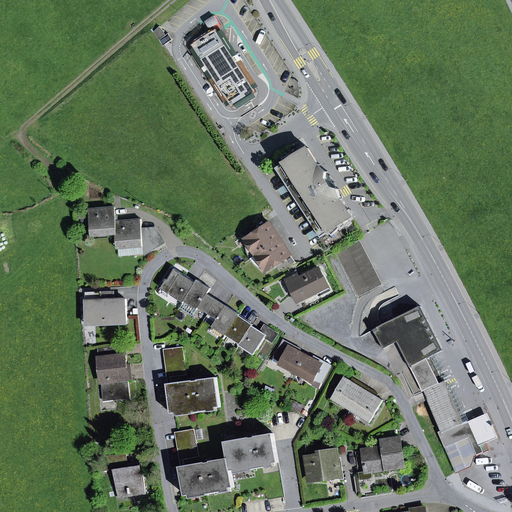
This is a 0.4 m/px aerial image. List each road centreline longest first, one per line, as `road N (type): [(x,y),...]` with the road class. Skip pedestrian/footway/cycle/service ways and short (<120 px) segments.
road 1 (residential): [(445,489),(380,376),(282,326),(206,260),(183,250),(153,261),(140,292),(172,511)]
road 2 (primary): [(334,99),(435,264),(511,424)]
road 3 (track): [(174,0),(23,131),(61,176)]
road 4 (residential): [(334,99),(246,160),(305,253)]
road 5 (residential): [(303,511),(445,489)]
